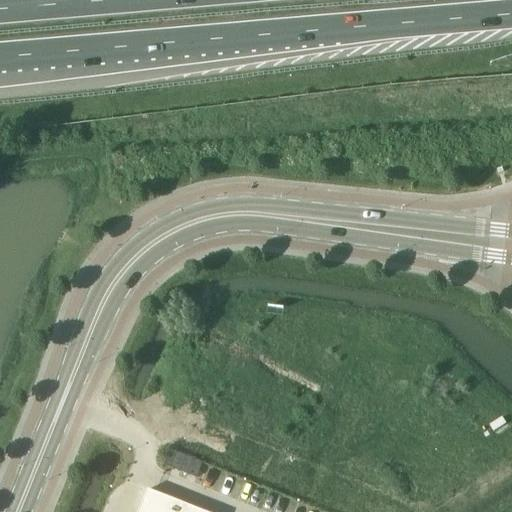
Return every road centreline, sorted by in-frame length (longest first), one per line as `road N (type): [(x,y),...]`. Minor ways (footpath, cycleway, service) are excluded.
road 1 (motorway): [(0,58),(511,15)]
road 2 (tertiary): [(314,220),(227,215),(167,234),(137,255),(96,314),(17,511)]
road 3 (tertiary): [(314,220),(340,236),(511,258)]
road 4 (tertiary): [(511,233),(343,214),(314,220)]
